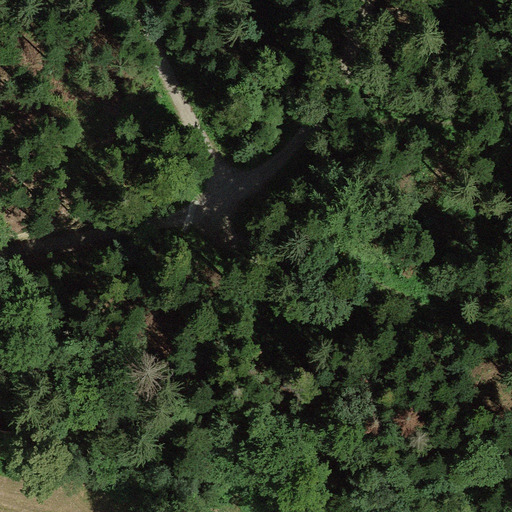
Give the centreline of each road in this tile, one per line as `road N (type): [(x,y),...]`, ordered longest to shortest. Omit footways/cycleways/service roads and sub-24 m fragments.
road 1 (track): [(366,0),(315,129),(277,169),(203,207),(0,250)]
road 2 (track): [(128,0),(232,192)]
